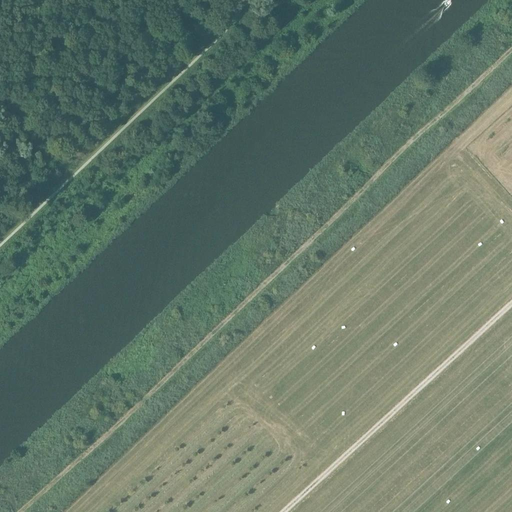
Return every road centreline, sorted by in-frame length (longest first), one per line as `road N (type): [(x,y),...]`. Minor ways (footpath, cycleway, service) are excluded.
road 1 (track): [(22,511),(511,49)]
road 2 (track): [(511,302),(283,511)]
